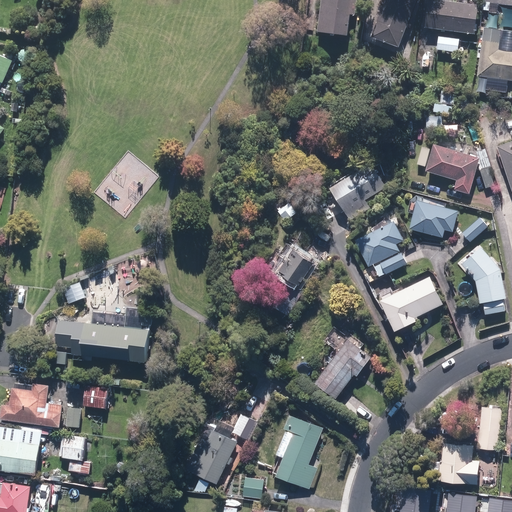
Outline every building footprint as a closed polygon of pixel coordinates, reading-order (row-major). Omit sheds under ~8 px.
[(321,0),(317,33),(347,36),(350,16),(354,16),(356,0),(353,0),(321,0)] [(384,0),(370,39),(398,49),(415,0),(384,0)] [(478,7),(428,0),(424,28),(474,35),(478,7)] [(511,30),(483,27),(476,76),(511,80),(511,30)] [(458,40),(438,38),(436,51),(457,53),(458,40)] [(13,62),(0,56),(0,83),(3,85),(13,62)] [(448,62),(436,61),(436,79),(447,79),(448,62)] [(440,92),(439,106),(433,105),(433,113),(450,114),(450,108),(454,108),(455,92),(440,92)] [(469,101),(457,104),(460,113),(472,110),(469,101)] [(511,141),(496,147),(511,193),(511,141)] [(454,189),(468,193),(478,158),(432,144),(424,171),(457,181),(454,189)] [(386,188),(371,164),(328,190),(348,222),(370,208),(365,200),(386,188)] [(458,212),(415,200),(408,229),(442,238),(444,231),(452,233),(458,212)] [(296,214),(289,204),(278,212),(286,222),(296,214)] [(488,228),(480,218),(462,233),(470,243),(488,228)] [(394,221),(354,241),(368,268),(400,252),(396,244),(404,240),(394,221)] [(314,262),(288,246),(272,270),(298,287),(314,262)] [(505,299),(500,270),(481,248),(461,265),(475,282),(479,303),(505,299)] [(385,275),(407,265),(401,253),(380,264),(385,275)] [(132,267),(118,268),(119,287),(133,286),(132,267)] [(116,288),(109,271),(96,277),(103,294),(116,288)] [(443,305),(429,277),(378,302),(393,332),(416,322),(414,319),(443,305)] [(80,283),(63,290),(69,304),(86,297),(80,283)] [(483,304),(484,315),(505,311),(504,301),(483,304)] [(72,348),(72,354),(146,362),(150,331),(58,320),(55,346),(72,348)] [(347,340),(314,383),(334,399),(353,375),(356,377),(370,358),(347,340)] [(68,354),(56,353),(55,370),(67,370),(68,354)] [(0,420),(60,428),(62,406),(47,404),(50,385),(34,383),(33,391),(13,388),(11,403),(2,402),(0,420)] [(110,389),(86,385),(83,404),(107,408),(110,389)] [(79,428),(82,408),(69,407),(66,427),(79,428)] [(502,409),(482,408),(478,448),(498,450),(502,409)] [(308,465),(323,428),(290,415),(284,430),(286,431),(278,449),(285,452),(276,477),(309,490),(317,469),(308,465)] [(256,424),(240,417),(233,433),(249,439),(256,424)] [(23,430),(0,426),(0,439),(21,442),(23,430)] [(230,457),(238,442),(207,427),(186,469),(217,484),(227,464),(229,465),(233,458),(230,457)] [(86,438),(64,435),(61,458),(70,459),(69,471),(89,473),(90,461),(84,460),(86,438)] [(0,471),(36,476),(40,445),(21,442),(0,439),(0,471)] [(441,461),(433,461),(433,478),(438,478),(438,483),(479,483),(479,460),(473,460),(473,445),(441,445),(441,461)] [(262,499),(264,480),(245,478),(243,497),(262,499)] [(209,484),(200,479),(194,491),(205,492),(209,484)] [(0,496),(0,511),(28,511),(32,487),(3,482),(1,497),(0,496)] [(464,511),(467,494),(429,490),(426,511),(464,511)]
